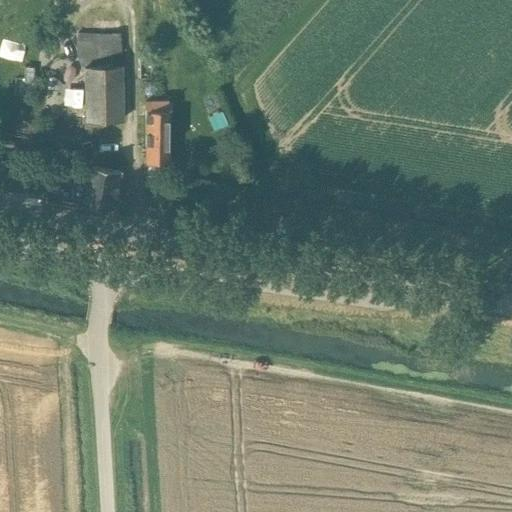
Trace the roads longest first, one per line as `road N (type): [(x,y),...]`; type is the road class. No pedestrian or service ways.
road 1 (tertiary): [(440,290),(0,207)]
road 2 (unclassified): [(106,272),(366,300),(440,290)]
road 3 (unclassified): [(107,511),(97,348),(106,272)]
